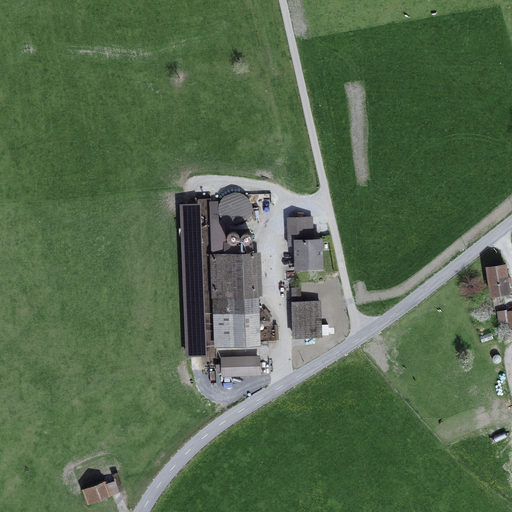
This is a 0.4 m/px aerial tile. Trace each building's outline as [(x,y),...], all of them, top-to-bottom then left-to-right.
[(234,312),(235,345),(258,344),(254,255),(226,256),(225,245),(224,223),(219,223),(218,202),(211,203),(215,313),(234,312)] [(198,205),(182,205),(187,355),(203,354),(198,205)] [(322,238),(313,238),(312,217),(288,218),(289,245),(296,245),(296,257),(296,258),(300,257),(301,267),(307,267),(321,266),(321,250),(323,250),(322,238)] [(226,256),(254,255),(253,244),(225,245),(226,256)] [(307,267),(301,267),(300,257),(296,258),(296,257),(295,257),(295,270),(307,270),(307,267)] [(491,295),(509,292),(508,282),(507,278),(505,265),(488,268),(491,295)] [(292,288),(292,302),(294,302),(301,302),(301,287),(292,288)] [(321,336),(320,302),(301,302),(294,302),(294,337),(321,336)] [(500,322),(508,321),(508,320),(507,313),(507,310),(498,312),(500,322)] [(216,346),(235,345),(234,312),(215,313),(216,346)] [(223,358),(223,365),(224,376),(259,374),(258,357),(223,358)] [(107,475),(114,494),(122,491),(116,472),(107,475)] [(83,490),(88,503),(108,496),(103,482),(83,490)]
